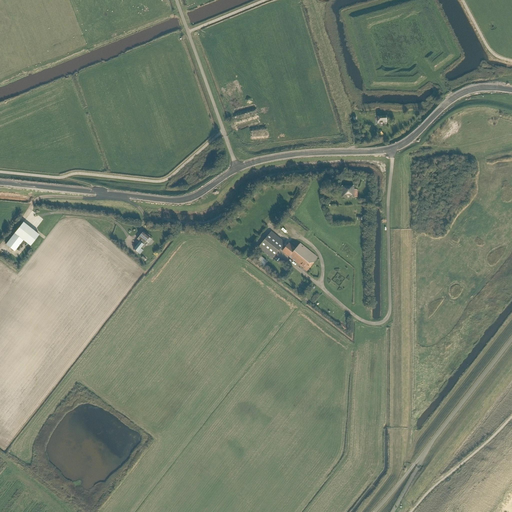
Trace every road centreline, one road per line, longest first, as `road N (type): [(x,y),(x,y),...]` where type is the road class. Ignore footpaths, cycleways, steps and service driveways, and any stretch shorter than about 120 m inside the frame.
road 1 (tertiary): [(237,168),(278,156),(390,150),(458,94),(511,90)]
road 2 (tertiary): [(0,183),(182,200),(237,168)]
road 3 (unclassified): [(374,511),(511,339)]
road 4 (unclassified): [(237,168),(176,0)]
